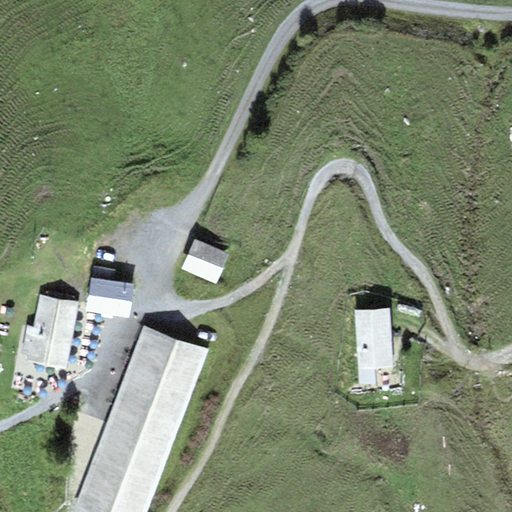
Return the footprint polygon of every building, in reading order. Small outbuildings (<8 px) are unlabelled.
[(226,257),(195,245),(185,271),(215,283),(226,257)] [(92,267),(91,278),(114,282),(116,270),(92,267)] [(86,312),(129,318),(134,285),(114,282),(91,278),(86,312)] [(65,369),(78,302),(39,295),(33,327),(27,326),(22,355),(27,356),(26,362),(65,369)] [(388,310),(357,312),(360,365),(391,363),(388,310)] [(79,511),(147,511),(209,349),(144,325),(74,510),(79,511)]
